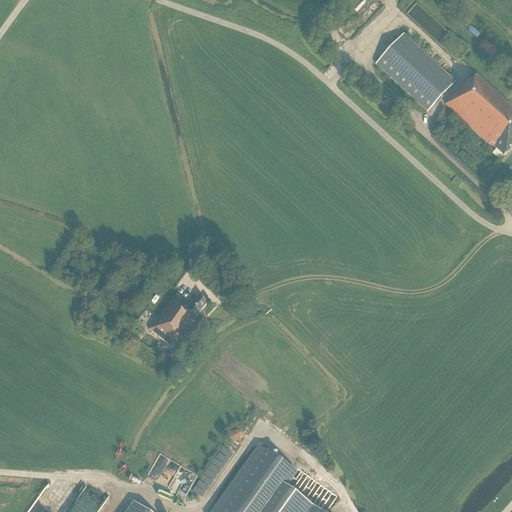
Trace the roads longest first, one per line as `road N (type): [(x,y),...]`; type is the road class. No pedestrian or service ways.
road 1 (unclassified): [(511,229),(488,224),(288,53),(158,0)]
road 2 (track): [(242,295),(327,275),(426,289),(451,276),(493,233),(511,230)]
road 3 (track): [(511,225),(353,52)]
road 4 (track): [(0,473),(105,481),(155,511)]
